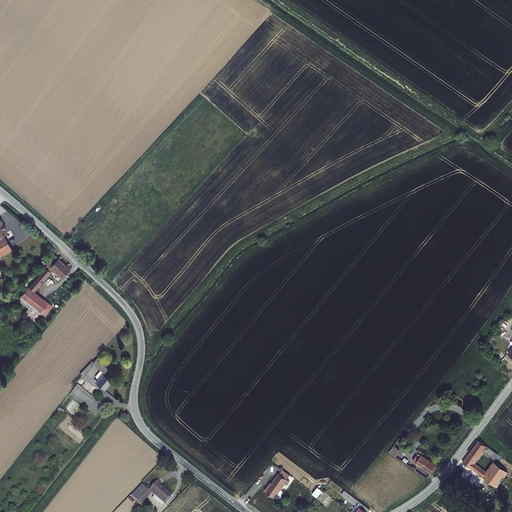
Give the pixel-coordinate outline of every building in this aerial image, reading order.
[(107,204),(113,208),(118,200),(112,196),(107,204)] [(0,235),(5,233),(9,230),(0,213),(0,235)] [(0,257),(14,250),(5,233),(0,235),(0,257)] [(48,261),(28,286),(32,290),(49,270),(59,279),(69,267),(54,254),(47,261),(48,261)] [(28,286),(19,296),(39,313),(48,302),(32,290),(28,286)] [(39,313),(43,317),(52,306),(48,302),(39,313)] [(508,331),(498,325),(487,341),(496,348),(508,331)] [(508,357),(497,349),(494,353),(505,360),(508,357)] [(95,358),(81,375),(85,378),(87,376),(89,376),(91,378),(98,369),(101,371),(97,376),(100,379),(97,383),(107,390),(114,381),(105,373),(108,369),(95,358)] [(79,386),(78,387),(105,407),(106,406),(79,386)] [(105,407),(78,387),(71,395),(98,416),(105,407)] [(498,452),(479,438),(463,461),(496,485),(507,470),(493,460),(487,468),(474,459),(482,448),(494,458),(498,452)] [(401,451),(395,447),(390,454),(396,458),(401,451)] [(426,454),(420,451),(418,453),(419,455),(413,463),(432,476),(438,467),(424,457),(426,454)] [(269,487),(266,492),(275,499),(286,484),(288,485),(290,481),(288,480),(291,475),(284,470),(270,487),(269,487)] [(167,491),(168,490),(161,485),(163,483),(159,480),(151,489),(156,494),(153,496),(162,504),(172,495),(167,491)] [(136,489),(131,494),(139,501),(144,497),(150,490),(144,485),(139,491),(138,490),(136,489)] [(317,499),(323,492),(317,488),(311,495),(317,499)] [(349,511),(367,511),(370,510),(344,490),(341,495),(353,503),(348,511),(349,511)]
